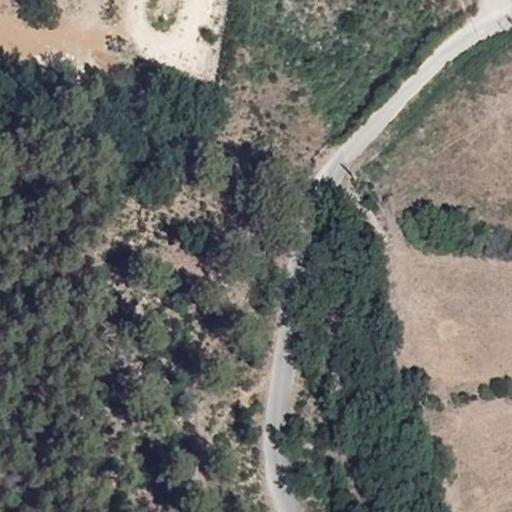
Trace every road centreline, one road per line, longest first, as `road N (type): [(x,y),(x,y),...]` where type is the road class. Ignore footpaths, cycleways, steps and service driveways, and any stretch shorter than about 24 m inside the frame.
road 1 (unclassified): [(511,11),(424,70),(348,156),(313,226),(263,445),(283,511)]
road 2 (track): [(213,511),(207,463),(234,333),(290,304)]
